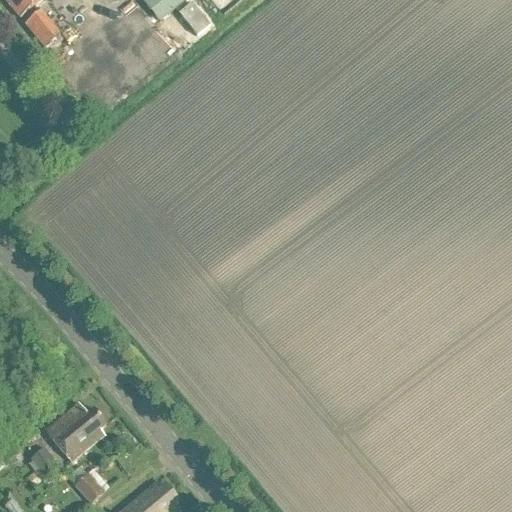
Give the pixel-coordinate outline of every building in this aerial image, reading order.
[(45,0),(1,0),(44,49),(58,37),(34,10),(45,0)] [(177,15),(199,42),(213,30),(207,23),(197,12),(195,9),(192,11),(187,6),(193,1),(192,0),(151,0),(145,6),(163,27),(177,15)] [(207,4),(197,12),(207,23),(216,16),(207,4)] [(55,144),(62,151),(71,143),(65,135),(55,144)] [(29,148),(20,157),(27,163),(35,154),(29,148)] [(18,186),(11,178),(0,187),(7,195),(18,186)] [(79,409),(45,436),(71,467),(104,440),(100,434),(105,430),(93,414),(87,419),(79,409)] [(44,451),(30,462),(47,484),(61,473),(44,451)] [(35,491),(41,485),(34,476),(27,482),(35,491)] [(89,479),(75,491),(91,508),(104,496),(89,479)] [(161,495),(156,489),(127,511),(175,511),(173,510),(179,505),(166,490),(161,495)]
